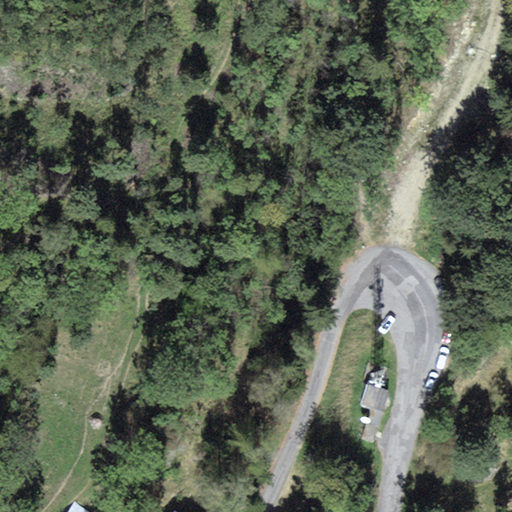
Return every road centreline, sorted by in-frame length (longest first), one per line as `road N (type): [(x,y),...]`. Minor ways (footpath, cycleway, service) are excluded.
road 1 (unclassified): [(262,511),(314,397),(344,297),(372,267),(403,279),(419,322),(393,511)]
road 2 (track): [(393,269),(415,185),(489,51),(500,0)]
